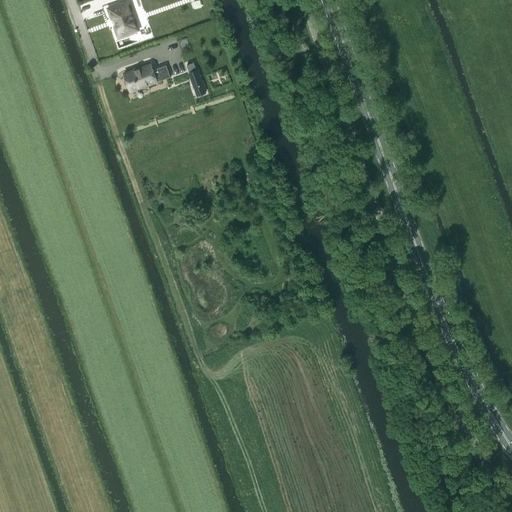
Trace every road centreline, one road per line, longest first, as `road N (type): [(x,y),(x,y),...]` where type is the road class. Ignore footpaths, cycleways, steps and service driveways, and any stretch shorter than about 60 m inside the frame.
road 1 (unclassified): [(511,496),(429,380),(303,0)]
road 2 (primary): [(511,448),(446,323),(329,0)]
